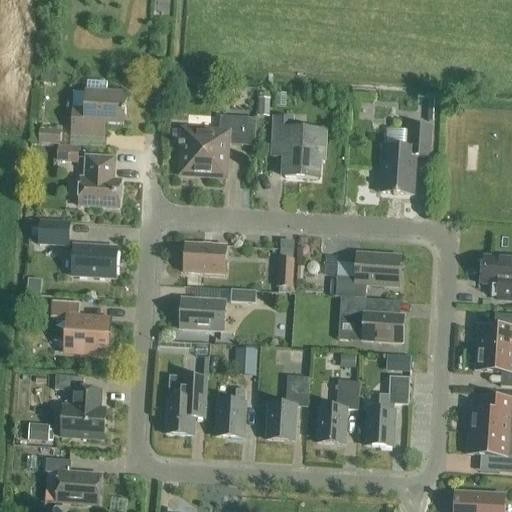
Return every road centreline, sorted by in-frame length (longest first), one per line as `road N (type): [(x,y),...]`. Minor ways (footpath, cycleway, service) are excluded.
road 1 (unclassified): [(414,492),(436,470),(448,253),(434,233),(146,216)]
road 2 (unclassified): [(414,492),(131,465),(146,216)]
